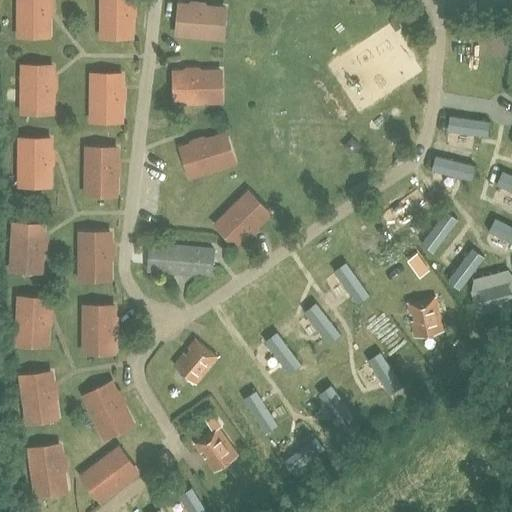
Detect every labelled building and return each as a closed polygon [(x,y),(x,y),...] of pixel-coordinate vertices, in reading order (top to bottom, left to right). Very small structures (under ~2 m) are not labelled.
[(20,0),(20,27),(49,27),(49,0),(20,0)] [(106,0),(106,24),(135,24),(134,0),(106,0)] [(215,36),(218,8),(181,4),(178,33),(215,36)] [(52,103),(53,66),(24,65),(24,103),(52,103)] [(176,101),(214,100),(213,71),(175,72),(176,101)] [(121,74),(92,74),(93,110),(121,111),(121,74)] [(450,115),(448,129),(488,135),(490,120),(450,115)] [(191,175),(227,164),(218,136),(182,148),(191,175)] [(22,180),(50,181),(50,139),(21,139),(22,180)] [(351,147),(357,159),(368,153),(362,141),(351,147)] [(116,148),(87,147),(86,146),(87,186),(115,186),(116,148)] [(436,155),(432,169),(471,178),(475,165),(436,155)] [(511,173),(502,169),(496,183),(511,189),(511,173)] [(392,230),(422,209),(409,191),(380,212),(392,230)] [(237,245),(264,218),(244,198),(217,224),(237,245)] [(446,210),(422,242),(433,251),(457,219),(446,210)] [(511,224),(496,217),(489,230),(511,240),(511,224)] [(15,223),(13,261),(42,262),(44,225),(15,223)] [(110,270),(110,232),(82,232),(81,270),(110,270)] [(213,275),(215,249),(151,243),(148,269),(213,275)] [(471,246),(447,278),(458,287),(483,255),(471,246)] [(345,261),(333,269),(356,302),(368,293),(345,261)] [(18,293),(15,331),(43,333),(46,296),(18,293)] [(408,303),(411,314),(413,313),(415,320),(412,320),(415,335),(444,329),(437,296),(408,303)] [(304,310),(328,342),(340,333),(317,301),(304,310)] [(82,302),(82,340),(110,340),(111,303),(82,302)] [(275,331),(264,340),(288,372),(300,363),(275,331)] [(197,383),(218,357),(196,338),(189,347),(191,349),(186,354),(184,352),(174,364),(197,383)] [(379,350),(367,358),(389,392),(401,383),(379,350)] [(46,369),(18,373),(23,410),(51,406),(46,369)] [(107,381),(81,393),(97,427),(123,415),(107,381)] [(330,384),(318,392),(343,424),(354,415),(330,384)] [(254,389),(242,397),(264,431),(276,423),(254,389)] [(212,431),(195,443),(202,452),(204,451),(208,456),(205,458),(215,470),(238,453),(219,426),(221,425),(214,416),(206,422),(212,431)] [(315,435),(283,460),(292,471),(324,447),(315,435)] [(55,442),(27,446),(32,482),(60,479),(55,442)] [(120,443),(90,465),(107,488),(137,466),(120,443)] [(206,511),(191,487),(179,494),(189,511),(206,511)]
